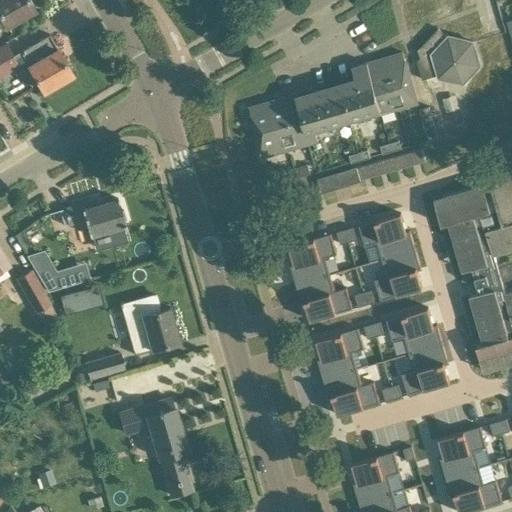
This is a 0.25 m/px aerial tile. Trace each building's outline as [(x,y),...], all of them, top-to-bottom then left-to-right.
[(0,0),(0,15),(6,26),(35,9),(29,0),(0,0)] [(439,28),(418,49),(423,68),(420,69),(422,79),(425,78),(428,89),(439,86),(436,75),(463,82),(479,64),(473,41),(449,35),(448,37),(439,28)] [(33,73),(43,90),(73,73),(49,34),(21,50),(29,65),(33,73)] [(6,42),(0,45),(0,74),(19,64),(13,55),(6,42)] [(403,51),(378,59),(392,109),(418,101),(403,51)] [(352,66),(356,79),(367,113),(380,109),(381,112),(392,109),(378,59),(352,66)] [(356,79),(327,87),(337,122),(367,113),(356,79)] [(298,96),(311,142),(318,140),(315,128),(337,122),(327,87),(298,96)] [(297,93),(273,99),(288,149),(311,142),(298,96),(297,93)] [(288,149),(273,99),(249,106),(251,112),(264,156),(288,149)] [(420,109),(429,140),(439,137),(430,106),(420,109)] [(381,145),(383,153),(402,148),(400,140),(381,145)] [(318,178),(322,192),(361,180),(361,179),(426,160),(422,148),(318,178)] [(349,154),(352,162),(371,157),(368,149),(349,154)] [(308,164),(296,167),(298,176),(310,173),(308,164)] [(446,204),(437,207),(442,223),(449,221),(464,270),(472,267),(482,300),(473,303),(485,342),(477,344),(482,361),(491,358),(493,367),(511,361),(511,289),(506,291),(502,280),(511,277),(511,268),(510,260),(498,264),(494,252),(511,247),(511,177),(508,178),(505,169),(489,174),(491,184),(485,186),(484,184),(444,196),(446,204)] [(66,229),(87,223),(90,234),(126,224),(118,197),(98,204),(96,198),(60,208),(66,229)] [(401,212),(359,224),(361,232),(365,245),(377,242),(382,258),(416,248),(410,229),(406,230),(401,212)] [(331,233),(289,245),(294,263),(290,264),(296,283),(330,273),(325,257),(337,253),(331,233)] [(353,240),(345,243),(348,255),(357,252),(353,240)] [(0,291),(1,291),(0,289),(0,271),(11,266),(0,247),(0,291)] [(387,275),(375,278),(381,299),(423,287),(418,269),(422,268),(416,248),(382,258),(387,275)] [(42,251),(26,255),(47,290),(62,285),(54,270),(42,251)] [(357,252),(348,255),(352,267),(360,264),(357,252)] [(360,264),(352,267),(355,279),(363,276),(360,264)] [(30,267),(14,276),(34,312),(36,310),(43,322),(57,314),(30,267)] [(330,273),(296,283),(301,303),(305,302),(311,320),(353,307),(347,287),(335,290),(330,273)] [(363,276),(355,279),(359,291),(367,288),(363,276)] [(123,301),(120,302),(134,353),(180,341),(170,306),(162,309),(161,305),(159,306),(156,294),(123,303),(123,301)] [(410,312),(386,319),(392,340),(405,336),(409,353),(443,343),(437,323),(434,324),(428,307),(410,312)] [(358,327),(316,339),(321,357),(318,358),(323,377),(357,368),(352,351),(364,348),(358,327)] [(380,335),(372,337),(375,349),(384,347),(380,335)] [(414,369),(402,373),(408,394),(431,387),(450,381),(445,363),(449,362),(448,360),(443,343),(409,353),(414,369)] [(384,347),(375,349),(379,361),(387,359),(384,347)] [(72,365),(76,381),(124,368),(119,352),(72,365)] [(387,359),(379,361),(382,373),(391,370),(387,359)] [(357,368),(323,377),(329,397),(333,396),(338,414),(380,402),(374,381),(362,384),(357,368)] [(391,370),(382,373),(386,385),(394,383),(391,370)] [(107,379),(92,383),(94,390),(109,386),(107,379)] [(192,489),(182,451),(187,449),(174,406),(173,406),(170,396),(151,402),(119,411),(126,433),(150,426),(159,457),(160,457),(171,495),(173,494),(192,489)] [(506,418),(498,420),(502,432),(510,430),(506,418)] [(498,420),(490,423),(493,435),(502,432),(498,420)] [(481,425),(438,437),(444,455),(440,457),(446,476),(479,466),(475,450),(487,446),(481,425)] [(412,445),(403,448),(407,460),(415,457),(412,445)] [(394,450),(352,462),(357,481),(353,482),(359,501),(393,491),(388,475),(400,471),(394,450)] [(479,466),(446,476),(451,495),(455,494),(460,511),(461,511),(502,500),(496,479),(484,483),(479,466)] [(393,491),(359,501),(361,511),(412,511),(410,504),(398,508),(393,491)] [(99,495),(88,499),(90,507),(102,504),(99,495)]
